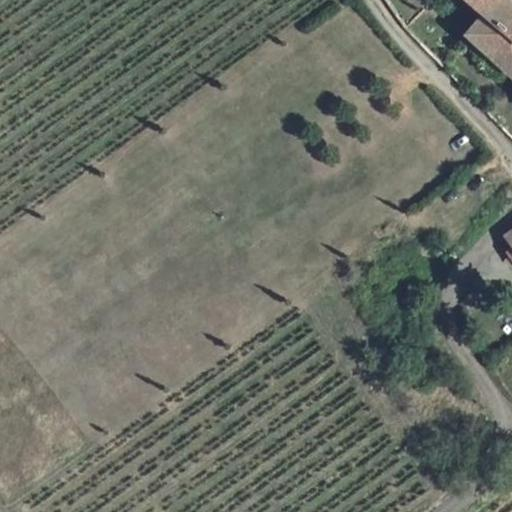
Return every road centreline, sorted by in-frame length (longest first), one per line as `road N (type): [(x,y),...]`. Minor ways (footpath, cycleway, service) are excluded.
road 1 (residential): [(470,497),(495,469),(504,417),(446,322),(443,299),(450,279),(511,221)]
road 2 (track): [(511,157),(372,0)]
